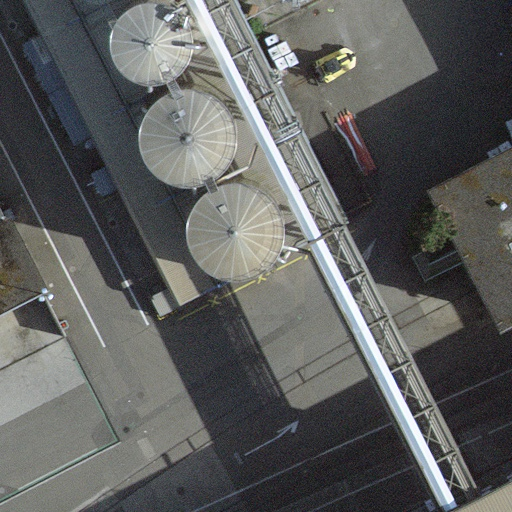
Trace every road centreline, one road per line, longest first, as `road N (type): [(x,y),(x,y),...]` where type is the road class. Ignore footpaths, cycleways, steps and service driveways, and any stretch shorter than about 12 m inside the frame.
road 1 (unknown): [(139,458),(352,304),(372,265),(456,0)]
road 2 (unknown): [(0,146),(139,458)]
